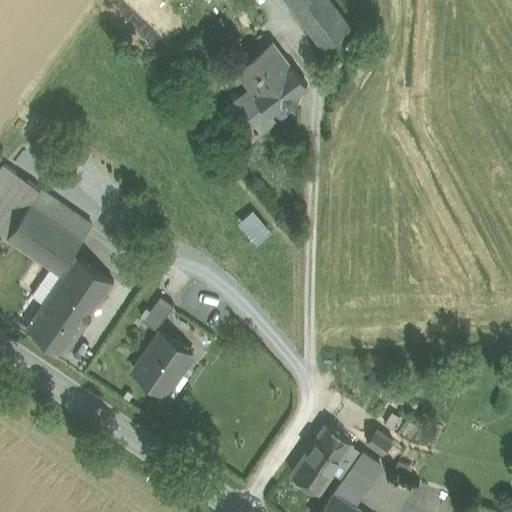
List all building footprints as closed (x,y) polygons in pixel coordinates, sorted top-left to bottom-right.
[(287,0),(323,46),(350,25),(331,0),(287,0)] [(257,93),(291,68),(271,42),(237,68),(252,88),(257,93)] [(257,93),(255,94),(270,114),(286,102),(290,108),(297,103),(292,97),(307,85),(293,66),(291,68),(257,93)] [(257,93),(252,88),(235,102),(258,133),(275,120),(270,114),(255,94),(257,93)] [(92,225),(5,165),(0,171),(0,229),(53,267),(60,271),(73,253),(92,225)] [(85,167),(72,179),(101,213),(106,217),(130,195),(114,176),(102,186),(85,167)] [(114,281),(73,253),(60,271),(63,273),(68,267),(106,293),(114,281)] [(51,292),(63,273),(60,271),(53,267),(34,294),(45,301),(51,292)] [(67,317),(82,328),(106,293),(68,267),(63,273),(51,292),(73,307),(67,317)] [(27,326),(65,352),(82,328),(67,317),(73,307),(51,292),(45,301),(27,326)] [(142,320),(156,330),(173,305),(159,295),(142,320)] [(133,371),(165,393),(192,354),(161,332),(133,371)] [(307,454),(331,472),(352,444),(354,441),(329,423),(307,454)] [(368,442),(384,453),(394,440),(378,428),(368,442)] [(361,451),(352,444),(331,472),(332,473),(342,479),(361,451)] [(362,450),(361,451),(342,479),(338,485),(354,497),(378,461),(362,450)] [(331,472),(307,454),(296,469),(322,487),(332,473),(331,472)] [(322,487),(296,469),(293,473),(318,492),(322,487)] [(318,511),(362,511),(363,511),(333,489),(318,511)]
